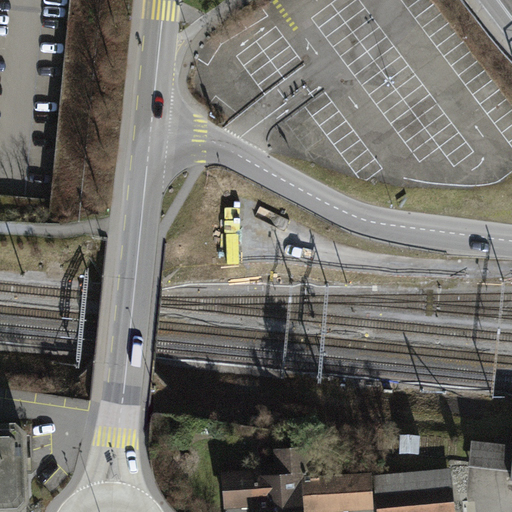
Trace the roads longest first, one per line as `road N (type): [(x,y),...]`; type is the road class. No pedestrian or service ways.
road 1 (residential): [(152,130),(199,137),(368,221),(511,241)]
road 2 (primary): [(109,501),(141,229)]
road 3 (primary): [(164,0),(152,130)]
